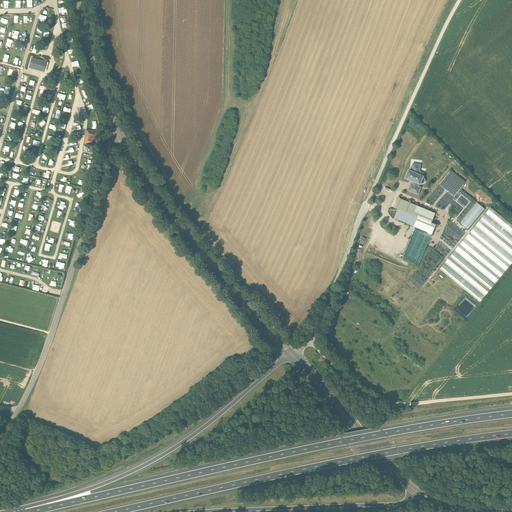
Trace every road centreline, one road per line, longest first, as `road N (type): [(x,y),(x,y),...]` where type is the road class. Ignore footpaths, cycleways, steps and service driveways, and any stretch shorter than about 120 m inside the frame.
road 1 (motorway): [(511,413),(343,440),(26,511)]
road 2 (motorway): [(119,511),(511,434)]
road 3 (unclassified): [(0,444),(47,345),(107,144),(117,133)]
road 4 (motorway): [(290,353),(154,459),(24,511)]
road 5 (tertiary): [(290,353),(171,217),(117,133)]
road 6 (track): [(309,339),(361,394),(385,403),(511,393)]
road 7 (track): [(366,206),(458,0)]
road 8 (motorway): [(211,511),(393,504),(414,490)]
road 9 (tertiary): [(414,490),(294,358)]
road 10 (tertiary): [(117,133),(77,0)]
